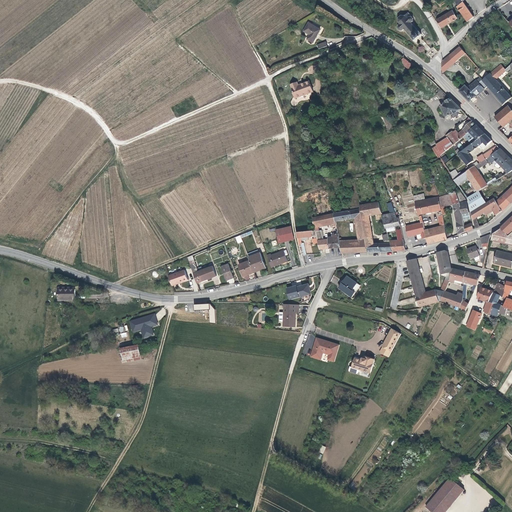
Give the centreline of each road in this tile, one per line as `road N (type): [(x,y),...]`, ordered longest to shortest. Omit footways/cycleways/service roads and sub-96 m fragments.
road 1 (track): [(87,511),(142,419),(175,299),(0,373)]
road 2 (tertiary): [(0,249),(175,299),(331,264)]
road 3 (track): [(0,79),(72,96),(116,143),(267,78)]
road 4 (track): [(316,301),(378,316),(511,405)]
road 5 (track): [(267,78),(288,129),(303,271)]
road 6 (track): [(111,286),(291,209)]
road 7 (track): [(0,237),(39,245),(112,157)]
road 8 (track): [(290,372),(254,511)]
road 9 (track): [(271,442),(274,453),(376,511)]
road 10 (tertiary): [(326,0),(432,69)]
road 11 (track): [(119,460),(0,439)]
